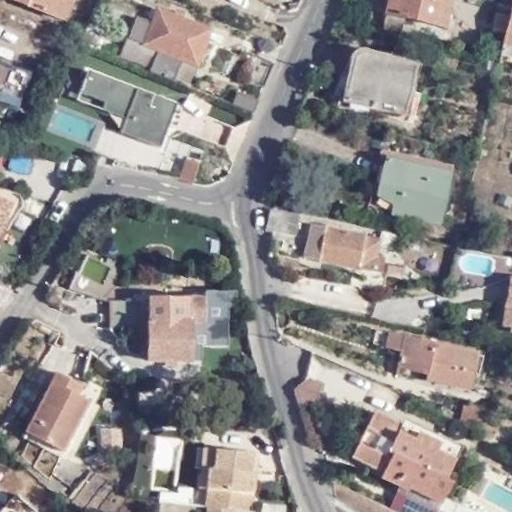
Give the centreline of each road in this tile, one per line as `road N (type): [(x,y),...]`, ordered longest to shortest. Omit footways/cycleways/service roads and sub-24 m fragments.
road 1 (unclassified): [(318,511),(264,340),(246,228),(231,194)]
road 2 (unclassified): [(0,332),(81,194),(114,181),(204,200),(231,194)]
road 3 (unclassified): [(319,0),(231,194)]
